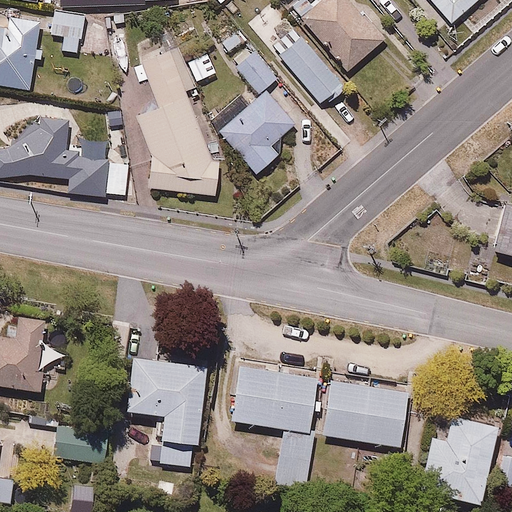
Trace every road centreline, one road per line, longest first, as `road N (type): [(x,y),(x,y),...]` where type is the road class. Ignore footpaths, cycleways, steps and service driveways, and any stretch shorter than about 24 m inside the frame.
road 1 (residential): [(270,275),(511,63)]
road 2 (residential): [(0,223),(270,275)]
road 3 (residential): [(270,275),(511,335)]
